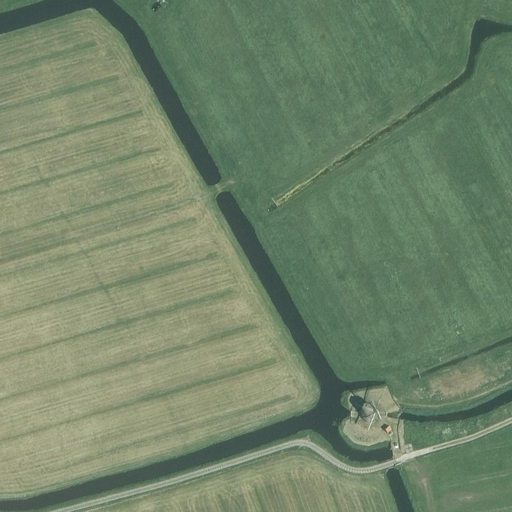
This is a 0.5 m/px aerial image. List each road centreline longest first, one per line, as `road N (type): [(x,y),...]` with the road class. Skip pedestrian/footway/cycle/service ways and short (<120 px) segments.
road 1 (track): [(59,511),(298,441),(357,471),(511,420)]
road 2 (track): [(245,174),(0,253)]
road 3 (track): [(511,380),(462,401),(395,403)]
